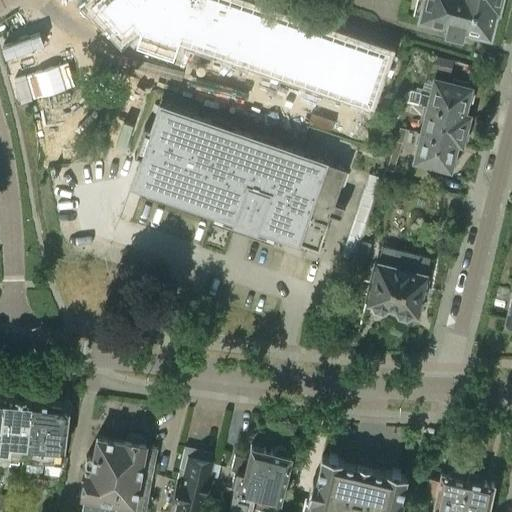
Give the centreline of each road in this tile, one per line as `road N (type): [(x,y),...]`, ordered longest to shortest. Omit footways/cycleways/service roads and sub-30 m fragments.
road 1 (unclassified): [(10,341),(287,382),(443,390)]
road 2 (residential): [(511,135),(443,390)]
road 3 (residential): [(10,341),(12,239),(0,150)]
